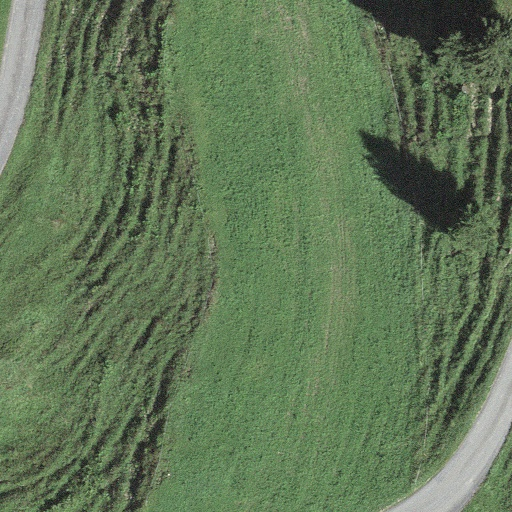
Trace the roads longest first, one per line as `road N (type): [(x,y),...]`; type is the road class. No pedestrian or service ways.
road 1 (track): [(427,511),(467,477),(511,388)]
road 2 (track): [(29,0),(0,135)]
